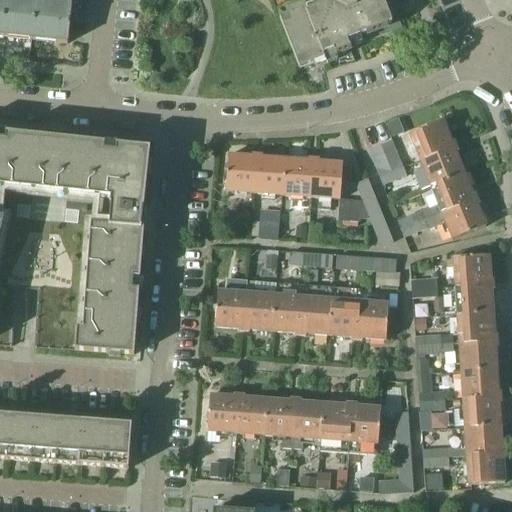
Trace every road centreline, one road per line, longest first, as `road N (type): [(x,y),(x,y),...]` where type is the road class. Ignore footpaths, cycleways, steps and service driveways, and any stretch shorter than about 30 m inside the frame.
road 1 (residential): [(182,118),(285,120),(343,111),(492,54)]
road 2 (residential): [(162,384),(182,118)]
road 3 (residential): [(0,373),(162,384)]
road 4 (residential): [(0,490),(152,503)]
